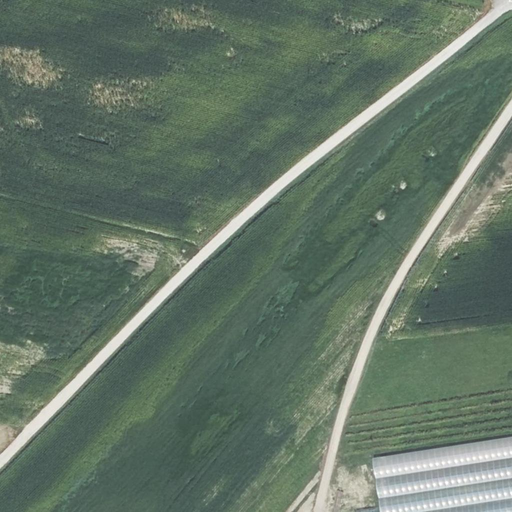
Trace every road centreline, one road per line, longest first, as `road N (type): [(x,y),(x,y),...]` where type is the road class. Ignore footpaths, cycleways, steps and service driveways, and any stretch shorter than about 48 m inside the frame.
road 1 (track): [(0,457),(236,220),(504,0)]
road 2 (track): [(511,105),(383,299),(317,511)]
